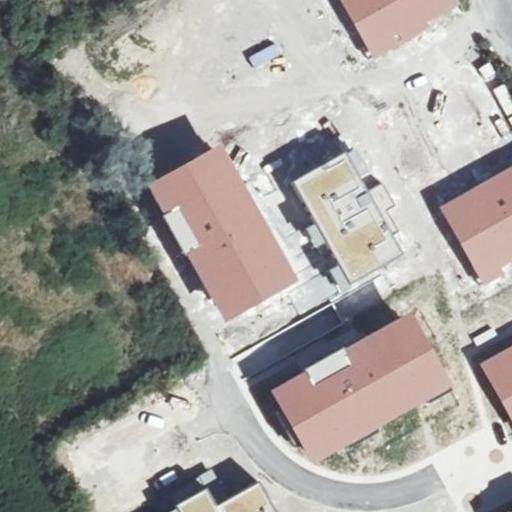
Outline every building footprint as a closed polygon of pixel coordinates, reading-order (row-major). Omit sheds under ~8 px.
[(454,1),(453,0),(331,0),(366,59),(424,25),(420,18),(454,1)] [(295,280),(222,145),(150,184),(224,319),(295,280)] [(402,254),(345,154),(295,182),(351,283),(402,254)] [(511,258),(511,166),(439,206),(481,284),(500,273),(496,267),(511,258)] [(446,385),(406,316),(270,393),(310,462),(446,385)] [(511,348),(483,366),(511,415),(511,348)] [(276,511),(259,482),(206,511),(276,511)]
